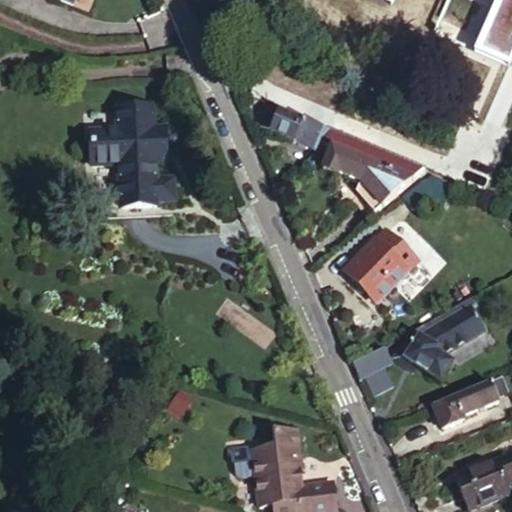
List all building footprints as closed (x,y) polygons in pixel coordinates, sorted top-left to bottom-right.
[(51,0),(74,9),(77,0),(51,0)] [(303,152),(307,140),(312,130),(271,112),(262,134),(303,152)] [(143,171),(152,171),(152,158),(155,158),(156,138),(144,137),(145,116),(109,115),(109,136),(81,136),(81,169),(109,170),(108,214),(144,214),(144,209),(162,210),(162,188),(143,187),(137,187),(137,171),(143,171)] [(332,139),(312,130),(303,152),(315,157),(324,147),(332,139)] [(381,155),(334,136),(332,139),(324,147),(336,152),(354,159),(358,150),(379,159),(381,155)] [(328,174),(366,190),(379,159),(358,150),(354,159),(336,152),(328,174)] [(364,195),(383,216),(410,194),(379,159),(366,190),(364,195)] [(426,184),(406,201),(416,214),(436,198),(426,184)] [(448,188),(438,210),(449,215),(460,193),(448,188)] [(385,234),(344,277),(377,310),(420,266),(385,234)] [(35,286),(10,279),(15,262),(0,258),(0,316),(24,323),(35,286)] [(478,299),(423,328),(427,333),(477,307),(482,305),(478,299)] [(492,331),(477,307),(427,333),(446,355),(492,331)] [(398,345),(387,353),(403,371),(408,368),(398,356),(427,333),(398,345)] [(446,355),(427,333),(398,356),(408,368),(430,391),(457,367),(446,355)] [(352,368),(359,384),(365,382),(383,373),(388,371),(386,365),(391,363),(387,353),(386,352),(352,368)] [(393,392),(383,373),(365,382),(374,401),(393,392)] [(495,401),(489,387),(431,411),(441,437),(459,428),(458,425),(477,415),(475,410),(495,401)] [(511,404),(502,408),(507,421),(511,419),(511,404)] [(271,509),(271,511),(336,511),(334,486),(302,490),(301,473),(302,473),(299,434),(273,436),(275,451),(252,453),(256,510),(271,509)] [(453,483),(465,511),(474,511),(508,497),(505,489),(511,485),(511,476),(506,462),(453,483)]
